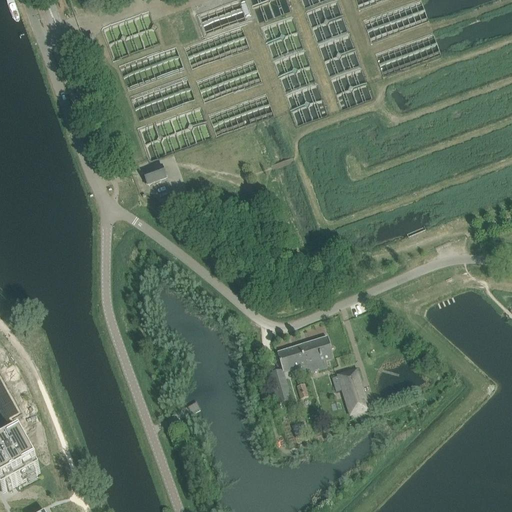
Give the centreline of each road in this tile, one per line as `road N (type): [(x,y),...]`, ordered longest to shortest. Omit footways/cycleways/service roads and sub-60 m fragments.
road 1 (unclassified): [(511,264),(436,263),(298,326),(276,328),(127,216),(107,211)]
road 2 (unclassified): [(180,511),(109,315),(107,211)]
road 3 (unclassified): [(107,211),(27,0)]
road 4 (unknown): [(174,0),(51,39)]
